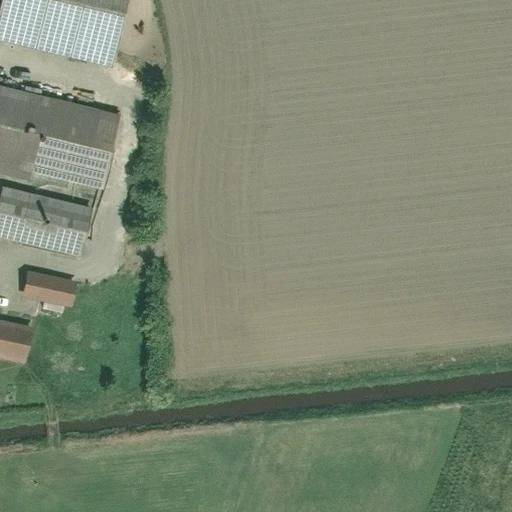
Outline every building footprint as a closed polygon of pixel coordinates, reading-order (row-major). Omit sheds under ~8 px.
[(0,0),(0,38),(105,62),(119,0),(0,0)] [(0,173),(26,179),(28,171),(100,188),(118,113),(0,86),(0,173)] [(88,207),(0,186),(0,237),(77,255),(88,207)] [(75,281),(26,271),(21,296),(70,306),(75,281)] [(29,326),(0,320),(0,354),(22,360),(29,326)]
